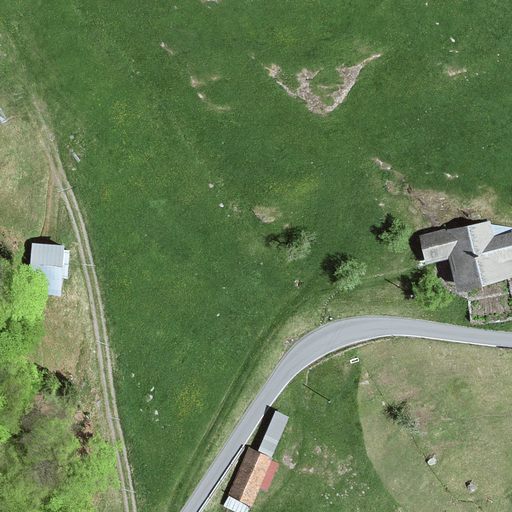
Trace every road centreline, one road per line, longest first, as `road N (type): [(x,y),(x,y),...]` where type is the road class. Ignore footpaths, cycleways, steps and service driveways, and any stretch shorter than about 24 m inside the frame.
road 1 (track): [(52,228),(57,168),(76,215),(130,511)]
road 2 (unclassified): [(511,339),(362,327),(315,346),(257,408),(187,511)]
